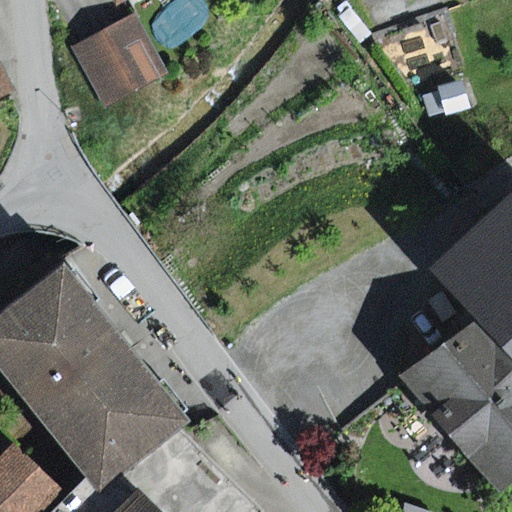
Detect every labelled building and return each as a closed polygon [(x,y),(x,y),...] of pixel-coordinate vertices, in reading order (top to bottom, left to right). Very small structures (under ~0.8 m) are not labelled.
[(114,0),(119,9),(136,0),(114,0)] [(137,15),(73,49),(106,111),(170,77),(137,15)] [(0,52),(0,110),(24,99),(0,52)] [(511,344),(511,225),(453,278),(492,321),(511,344)] [(77,270),(0,331),(0,356),(93,481),(109,500),(192,436),(203,428),(77,270)] [(511,344),(492,321),(415,384),(509,498),(511,495),(511,344)] [(0,511),(53,511),(70,492),(21,447),(19,450),(0,433),(0,511)] [(267,511),(192,436),(109,500),(93,481),(63,511),(267,511)]
